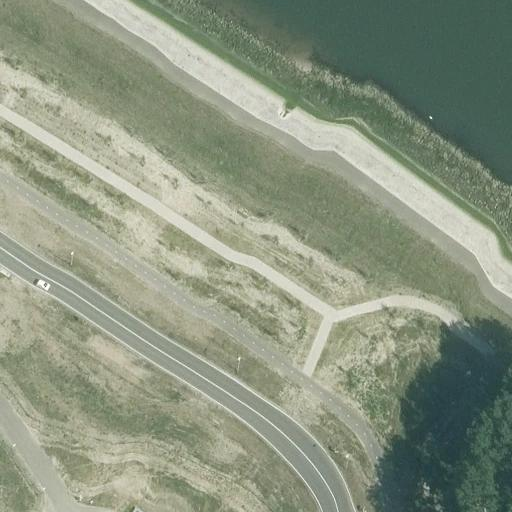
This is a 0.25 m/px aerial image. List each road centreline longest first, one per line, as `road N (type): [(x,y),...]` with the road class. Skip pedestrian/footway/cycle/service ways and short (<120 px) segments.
road 1 (motorway): [(511,5),(399,150),(253,378),(179,511)]
road 2 (motorway): [(251,511),(454,173),(511,97)]
road 3 (secondary): [(0,249),(268,430),(311,468),(334,508)]
